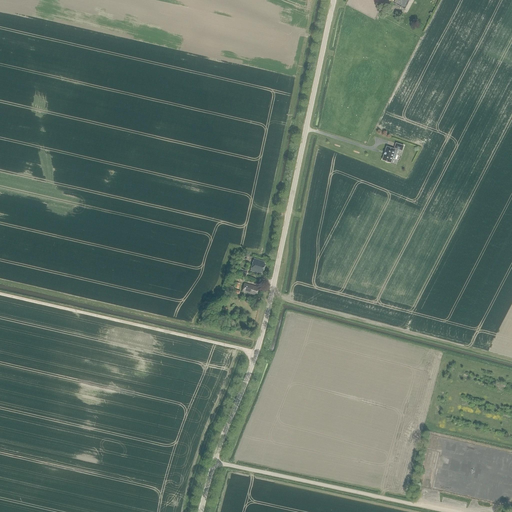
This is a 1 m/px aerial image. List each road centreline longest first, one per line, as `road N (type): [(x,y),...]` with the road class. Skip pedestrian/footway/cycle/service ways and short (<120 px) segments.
road 1 (tertiary): [(199,511),(269,302),(332,0)]
road 2 (track): [(255,352),(0,294)]
